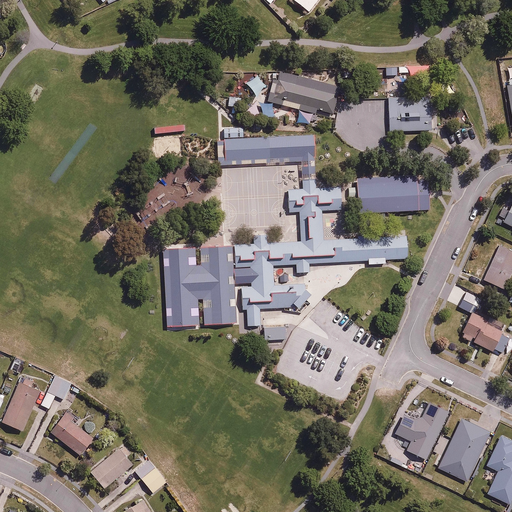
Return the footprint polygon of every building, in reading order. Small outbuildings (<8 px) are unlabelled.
[(295,0),(309,10),(316,0),(295,0)] [(383,76),(398,75),(398,71),(411,71),(411,75),(429,75),(429,64),(383,65),(383,76)] [(335,92),(277,76),(269,104),(327,120),(335,92)] [(240,112),(241,96),(229,96),(229,105),(232,105),(232,112),(240,112)] [(383,101),(385,136),(426,134),(425,116),(414,116),(413,103),(395,104),(395,100),(383,101)] [(255,101),(244,107),(250,119),(262,113),(255,101)] [(332,135),(328,140),(338,148),(342,142),(332,135)] [(263,141),(219,143),(220,166),(264,164),(263,141)] [(303,164),(282,165),(282,174),(303,174),(303,164)] [(422,178),(352,182),(353,217),(424,213),(422,178)] [(235,291),(236,314),(240,314),(241,330),(255,329),(254,313),(291,312),(308,296),(299,284),(294,288),(267,289),(267,267),(290,266),(291,277),(304,277),(303,265),(382,262),(382,267),(401,266),(400,239),(318,243),(316,214),(334,213),(333,191),(315,192),(315,182),(295,183),(295,193),(281,193),(282,217),(290,217),(291,244),(229,247),(230,272),(244,271),(245,291),(235,291)] [(511,202),(503,219),(511,223),(511,202)] [(511,272),(511,251),(500,246),(486,278),(505,287),(511,272)] [(504,328),(472,313),(462,335),(494,350),(504,328)] [(284,316),(267,316),(267,324),(284,324),(284,316)] [(509,340),(502,336),(496,348),(504,352),(509,340)] [(73,384),(56,376),(43,405),(49,408),(56,395),(66,399),(73,384)] [(41,391),(19,381),(1,420),(24,430),(41,391)] [(421,419),(405,411),(395,432),(411,440),(407,449),(427,458),(449,410),(429,401),(421,419)] [(78,419),(67,411),(51,432),(81,454),(93,437),(74,423),(78,419)] [(491,432),(463,418),(439,467),(468,481),(491,432)] [(511,441),(511,438),(502,434),(487,464),(500,470),(489,493),(511,503),(511,500),(511,443),(511,441)] [(105,488),(134,464),(127,456),(129,454),(123,446),(91,472),(105,488)] [(148,458),(134,470),(153,493),(167,481),(148,458)] [(152,511),(145,500),(123,511),(152,511)]
